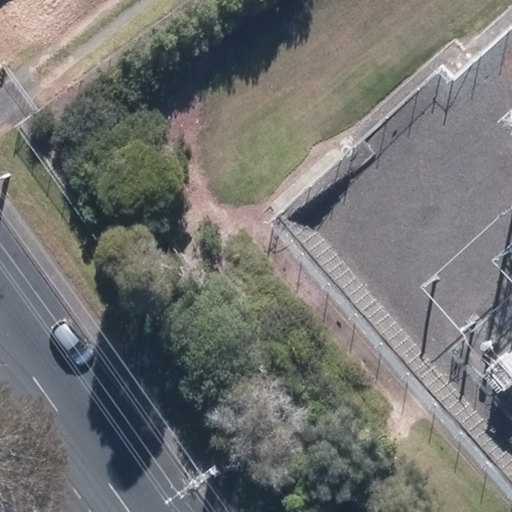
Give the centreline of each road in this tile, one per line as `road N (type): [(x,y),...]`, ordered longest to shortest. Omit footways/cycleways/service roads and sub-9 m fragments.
road 1 (residential): [(129,511),(0,330)]
road 2 (track): [(0,95),(127,0)]
